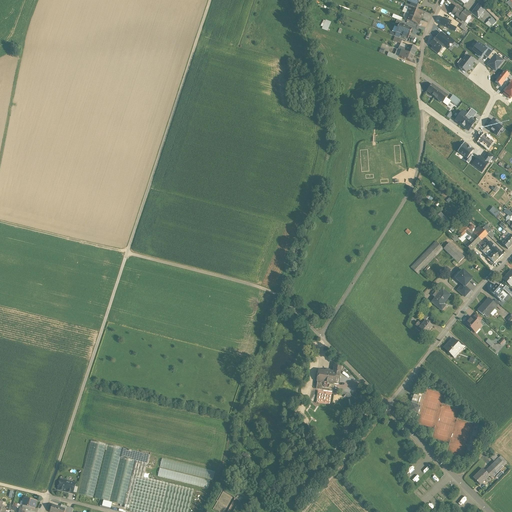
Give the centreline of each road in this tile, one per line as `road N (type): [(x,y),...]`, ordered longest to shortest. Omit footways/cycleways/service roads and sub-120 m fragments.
road 1 (track): [(210,0),(127,253)]
road 2 (unclassified): [(420,105),(413,183),(321,340)]
road 3 (track): [(47,496),(127,253)]
road 4 (track): [(127,253),(273,292),(321,340)]
road 5 (residential): [(511,253),(387,408)]
road 6 (track): [(37,0),(0,155)]
road 7 (residential): [(487,511),(387,408)]
road 8 (residential): [(304,511),(386,407)]
road 9 (track): [(127,253),(0,222)]
